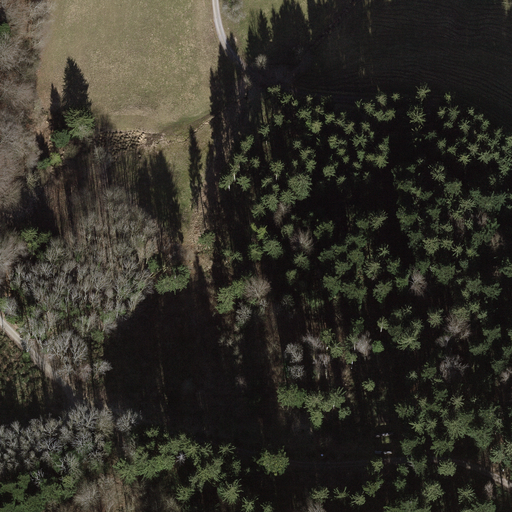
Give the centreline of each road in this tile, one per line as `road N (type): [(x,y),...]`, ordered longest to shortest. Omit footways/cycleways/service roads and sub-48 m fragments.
road 1 (track): [(116,422),(298,463),(463,464),(511,487)]
road 2 (track): [(511,143),(461,108),(422,96),(335,99),(263,84),(221,36),(216,0)]
road 3 (track): [(0,322),(70,394),(82,418)]
